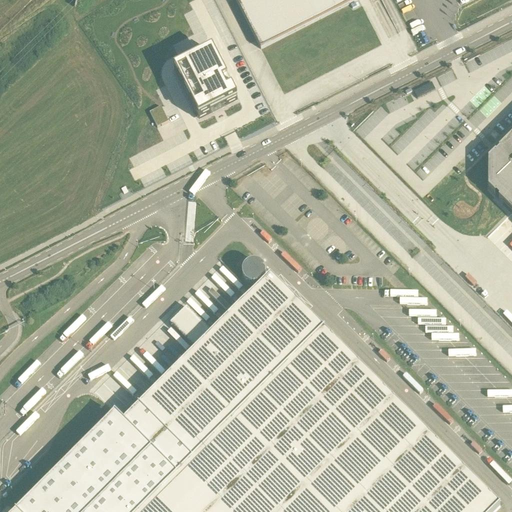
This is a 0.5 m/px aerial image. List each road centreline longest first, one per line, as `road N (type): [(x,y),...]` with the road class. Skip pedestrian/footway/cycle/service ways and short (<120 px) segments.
road 1 (tertiary): [(511,23),(0,283)]
road 2 (unknown): [(273,213),(339,280),(394,281),(297,186)]
